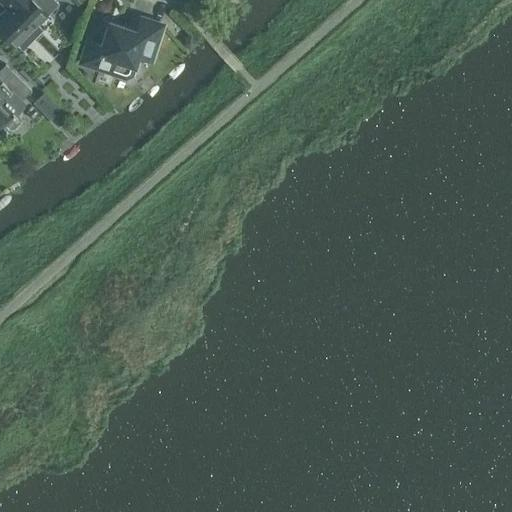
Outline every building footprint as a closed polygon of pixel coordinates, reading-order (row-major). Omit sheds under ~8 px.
[(0,29),(16,46),(48,14),(33,0),(10,0),(13,2),(0,15),(0,29)] [(151,58),(162,24),(142,17),(137,31),(110,22),(103,45),(89,40),(83,60),(119,73),(119,75),(126,77),(133,74),(135,66),(133,66),(137,54),(151,58)] [(186,45),(191,50),(200,41),(192,32),(186,37),(186,45)] [(0,125),(4,122),(10,128),(13,129),(19,127),(25,122),(27,117),(25,112),(19,106),(24,102),(22,100),(32,90),(12,69),(2,79),(0,77),(0,125)] [(45,91),(34,102),(44,113),(55,102),(45,91)] [(59,110),(57,111),(57,112),(56,113),(56,115),(56,116),(56,117),(56,118),(57,119),(58,120),(59,121),(60,121),(61,121),(62,121),(64,121),(66,120),(67,119),(67,118),(68,116),(68,115),(67,114),(67,113),(67,112),(66,112),(66,111),(64,110),(63,110),(62,109),(61,109),(59,110)]
